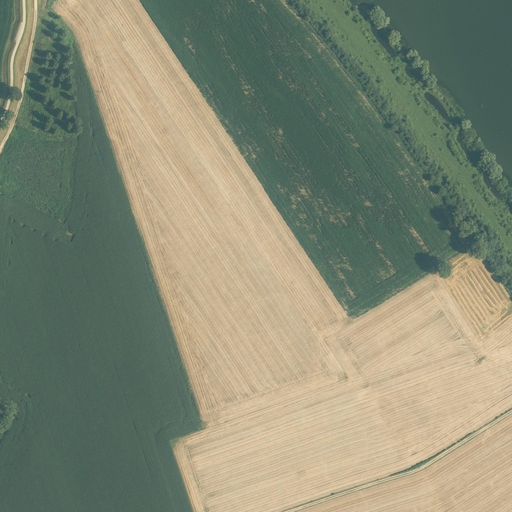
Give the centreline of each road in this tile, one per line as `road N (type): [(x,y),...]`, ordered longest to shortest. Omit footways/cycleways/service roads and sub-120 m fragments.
road 1 (track): [(289,511),(425,466),(511,411)]
road 2 (track): [(0,152),(22,95),(35,0)]
